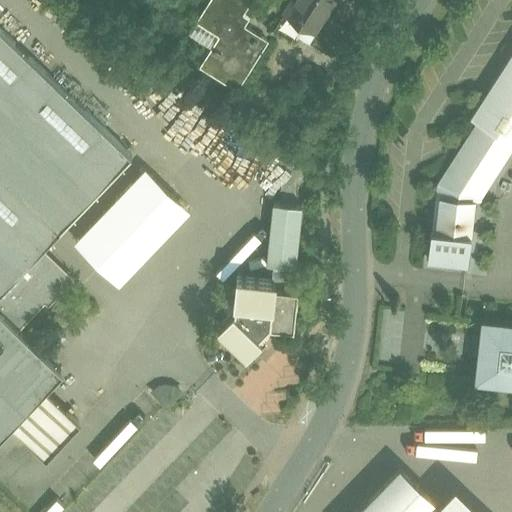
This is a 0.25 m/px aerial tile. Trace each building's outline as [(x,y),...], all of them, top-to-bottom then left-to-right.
[(243,29),(236,24),(251,0),(210,0),(199,19),(226,36),(219,47),(217,45),(215,49),(217,50),(206,67),(238,87),(268,39),(245,24),(243,29)] [(292,0),(284,12),(312,31),(332,0),(292,0)] [(133,153),(0,25),(0,434),(12,422),(47,455),(80,420),(45,387),(63,368),(62,368),(48,355),(49,354),(48,354),(47,354),(34,341),(33,340),(20,327),(0,307),(0,290),(41,248),(133,153)] [(511,54),(473,115),(479,120),(511,141),(511,54)] [(511,141),(479,120),(441,180),(440,180),(435,229),(433,229),(430,260),(443,261),(443,262),(444,261),(461,263),(460,264),(461,264),(461,263),(468,264),(476,191),(485,177),(491,181),(511,148),(511,141)] [(148,165),(79,238),(121,278),(190,205),(148,165)] [(303,205),(275,202),(268,263),(279,264),(277,279),(277,285),(288,286),(290,265),(297,266),(303,205)] [(41,248),(0,290),(0,307),(20,327),(49,297),(46,294),(54,287),(56,289),(69,276),(41,248)] [(277,279),(239,274),(235,307),(220,323),(248,350),(263,335),(267,338),(280,325),(295,326),(299,288),(288,286),(277,285),(277,279)] [(511,318),(483,316),(476,378),(511,381),(511,318)] [(175,386),(168,385),(161,386),(155,391),(169,403),(181,390),(175,386)] [(425,431),(425,441),(470,441),(470,433),(453,433),(453,431),(425,431)] [(65,459),(19,511),(20,511),(54,511),(85,477),(65,459)] [(401,468),(358,511),(430,511),(429,511),(437,503),(401,468)]
